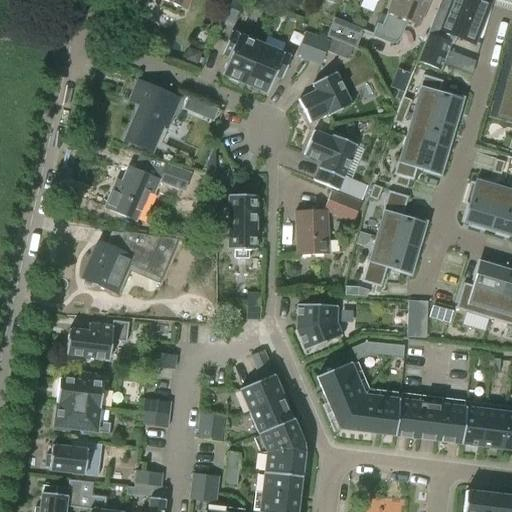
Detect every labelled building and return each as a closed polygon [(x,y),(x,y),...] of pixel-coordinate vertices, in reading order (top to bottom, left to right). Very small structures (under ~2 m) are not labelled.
[(157,0),(161,1),(158,9),(175,15),(178,8),(180,9),(183,0),(157,0)] [(228,0),(221,20),(233,25),(243,1),(240,0),(228,0)] [(391,0),(386,14),(387,14),(381,27),(377,25),(372,36),(396,45),(405,21),(419,27),(429,0),(391,0)] [(428,35),(450,43),(453,36),(472,44),(488,4),(477,0),(440,0),(427,34),(428,35)] [(326,38),(354,49),(361,32),(332,21),(326,38)] [(220,76),(243,86),(260,45),(230,32),(220,55),(227,59),(220,76)] [(296,57),(308,62),(317,38),(305,33),(296,57)] [(439,71),(450,43),(428,35),(417,62),(439,71)] [(317,38),(308,62),(320,66),(329,42),(317,38)] [(260,45),(243,86),(266,95),(273,78),(280,81),(290,58),(260,45)] [(511,53),(499,100),(511,103),(511,53)] [(397,67),(389,87),(401,92),(410,72),(397,67)] [(297,101),(309,124),(326,115),(328,118),(350,106),(334,74),(311,85),(315,92),(297,101)] [(423,89),(415,115),(453,127),(461,101),(437,93),(440,82),(423,77),(419,88),(423,89)] [(130,100),(140,105),(125,140),(151,152),(162,126),(166,128),(177,101),(137,84),(130,100)] [(401,99),(397,110),(404,113),(409,102),(401,99)] [(397,110),(392,121),(400,124),(404,113),(397,110)] [(415,115),(408,137),(446,149),(453,127),(415,115)] [(321,163),(313,182),(336,192),(354,146),(332,136),(331,139),(313,132),(303,155),(321,163)] [(396,162),(392,173),(410,179),(413,168),(437,175),(446,149),(408,137),(400,163),(396,162)] [(210,151),(202,170),(213,175),(213,152),(210,151)] [(496,161),(493,172),(501,175),(504,163),(496,161)] [(104,208),(135,221),(147,193),(152,196),(158,182),(127,169),(121,183),(116,181),(104,208)] [(406,189),(409,180),(396,176),(394,185),(406,189)] [(469,206),(464,223),(490,231),(503,188),(472,179),(464,205),(469,206)] [(372,186),(368,197),(376,200),(380,189),(372,186)] [(511,190),(503,188),(490,231),(511,237),(511,190)] [(330,192),(324,208),(353,219),(360,204),(330,192)] [(386,214),(379,238),(417,250),(424,225),(401,218),(407,199),(388,193),(383,213),(386,214)] [(234,259),(248,260),(248,251),(255,251),(256,197),(227,196),(227,251),(234,251),(234,259)] [(326,212),(322,212),(294,213),(294,224),(295,255),(327,254),(326,215),(326,212)] [(98,243),(82,279),(115,292),(127,266),(135,269),(135,267),(159,278),(176,239),(123,231),(122,233),(115,251),(98,243)] [(368,262),(362,281),(381,287),(386,268),(409,275),(417,250),(379,238),(371,263),(368,262)] [(463,285),(455,310),(489,320),(503,272),(478,265),(471,288),(463,285)] [(511,274),(503,272),(489,320),(511,327),(511,274)] [(343,289),(343,297),(355,298),(355,290),(343,289)] [(245,320),(258,321),(259,295),(246,295),(245,320)] [(408,313),(425,314),(425,303),(408,302),(408,313)] [(296,331),(304,352),(341,337),(335,324),(336,307),(296,306),(296,331)] [(450,312),(433,307),(430,317),(447,322),(450,312)] [(68,360),(84,363),(85,358),(109,361),(111,342),(126,343),(128,324),(112,322),(111,327),(87,325),(87,332),(68,330),(65,355),(68,356),(68,360)] [(351,349),(356,361),(367,356),(402,359),(403,347),(365,343),(351,349)] [(239,390),(249,413),(283,399),(263,352),(251,357),(261,381),(239,390)] [(148,367),(174,370),(175,357),(149,354),(148,367)] [(481,371),(489,372),(491,360),(482,358),(481,371)] [(491,360),(489,372),(498,374),(499,361),(491,360)] [(315,378),(322,394),(356,379),(349,363),(315,378)] [(59,379),(56,404),(99,409),(103,377),(78,374),(77,381),(59,379)] [(337,430),(363,395),(356,379),(322,394),(337,430)] [(363,395),(337,430),(377,435),(381,398),(363,395)] [(381,398),(377,435),(394,437),(399,400),(381,398)] [(249,413),(258,435),(292,420),(283,399),(249,413)] [(144,400),(142,413),(168,416),(170,403),(144,400)] [(399,400),(394,437),(434,442),(438,405),(422,403),(399,400)] [(460,445),(479,448),(484,404),(464,402),(464,409),(460,445)] [(99,409),(56,404),(53,428),(108,435),(110,424),(97,423),(99,409)] [(479,448),(500,450),(505,407),(484,404),(479,448)] [(434,442),(460,445),(464,409),(438,405),(434,442)] [(511,407),(505,407),(500,450),(511,451),(511,407)] [(168,416),(142,413),(141,426),(166,429),(168,416)] [(200,414),(198,427),(224,430),(225,417),(200,414)] [(258,435),(266,454),(302,443),(292,420),(258,435)] [(224,430),(198,427),(197,439),(222,443),(224,430)] [(266,454),(263,474),(300,479),(304,453),(302,444),(302,443),(266,454)] [(49,469),(48,471),(84,476),(85,463),(96,464),(98,452),(51,446),(50,456),(45,455),(44,468),(49,469)] [(227,453),(225,469),(238,471),(240,455),(227,453)] [(236,488),(238,471),(225,469),(223,487),(236,488)] [(136,472),(134,485),(140,485),(160,488),(161,475),(136,472)] [(192,474),(191,483),(217,486),(218,477),(192,474)] [(263,474),(261,495),(298,499),(300,479),(263,474)] [(64,511),(65,507),(77,509),(80,482),(68,481),(67,489),(56,487),(56,485),(44,484),(42,486),(39,508),(35,508),(34,511),(64,511)] [(88,511),(106,511),(103,511),(105,498),(91,497),(92,484),(80,482),(77,509),(89,510),(88,511)] [(191,483),(190,492),(216,495),(217,486),(191,483)] [(138,497),(140,485),(134,485),(134,489),(126,488),(125,496),(138,497)] [(216,495),(190,492),(189,500),(215,503),(216,495)] [(504,511),(506,497),(465,492),(462,511),(504,511)] [(261,495),(258,511),(296,511),(298,499),(261,495)] [(162,511),(164,500),(149,499),(147,511),(162,511)] [(404,511),(402,499),(373,503),(374,511),(404,511)]
